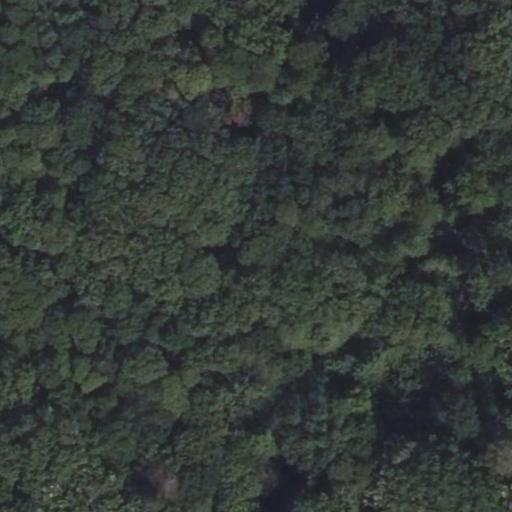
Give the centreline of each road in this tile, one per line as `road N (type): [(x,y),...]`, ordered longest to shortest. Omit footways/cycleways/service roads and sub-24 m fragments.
road 1 (track): [(377,511),(386,392),(406,301),(457,159),(511,91)]
road 2 (track): [(84,511),(163,425),(260,403)]
